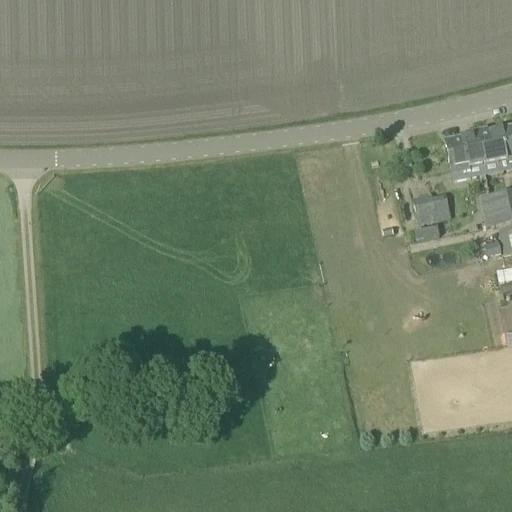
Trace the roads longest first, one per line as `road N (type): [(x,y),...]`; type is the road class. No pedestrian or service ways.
road 1 (unclassified): [(0,161),(122,159),(352,132),(511,98)]
road 2 (track): [(20,162),(34,415),(19,511)]
